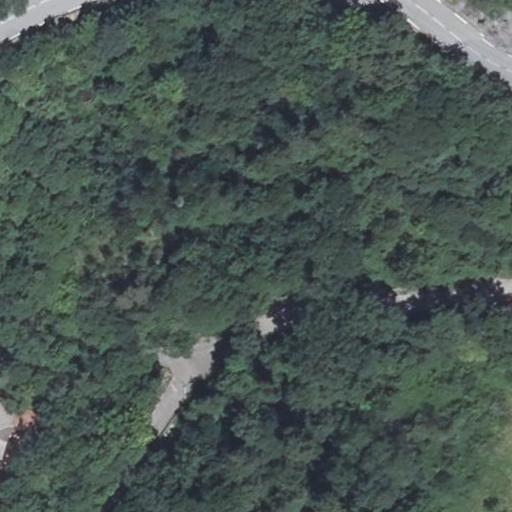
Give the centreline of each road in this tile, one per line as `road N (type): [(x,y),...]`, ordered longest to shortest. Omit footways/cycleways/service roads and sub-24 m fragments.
road 1 (unclassified): [(511,281),(480,275),(289,316),(201,364)]
road 2 (unclassified): [(201,364),(0,360)]
road 3 (unclassified): [(201,364),(101,511)]
